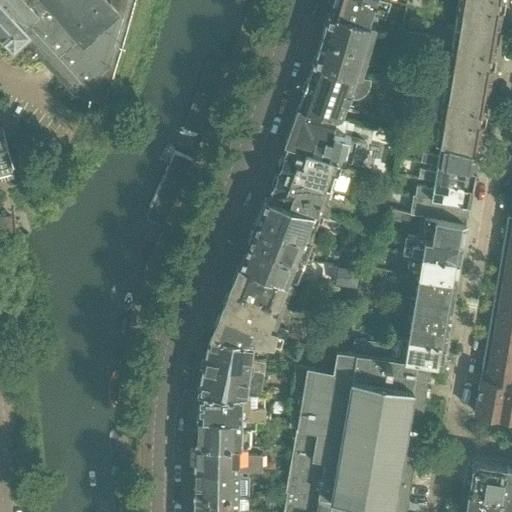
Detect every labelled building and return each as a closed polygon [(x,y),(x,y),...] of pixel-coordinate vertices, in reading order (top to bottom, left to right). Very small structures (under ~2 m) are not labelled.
[(0,0),(0,36),(12,49),(24,38),(27,42),(73,92),(102,101),(112,70),(132,0),(0,0)] [(333,0),(331,2),(328,13),(367,22),(371,10),(383,13),(386,5),(368,0),(333,0)] [(457,0),(453,28),(496,35),(502,0),(457,0)] [(325,23),(320,39),(367,51),(374,24),(367,22),(328,13),(325,22),(325,23)] [(407,25),(420,27),(421,18),(408,16),(407,25)] [(453,28),(443,88),(487,94),(496,35),(453,28)] [(312,64),(313,64),(354,74),(354,73),(360,74),(367,51),(320,39),(316,52),(313,62),(313,63),(313,62),(312,64)] [(304,91),(298,107),(335,117),(339,118),(344,103),(346,103),(351,90),(349,89),(354,74),(313,64),(308,78),(307,77),(302,91),(304,91)] [(190,118),(193,123),(198,125),(203,123),(218,83),(215,78),(209,76),(204,79),(190,118)] [(434,143),(439,144),(476,154),(487,94),(443,88),(439,111),(431,110),(428,127),(419,125),(417,137),(434,142),(434,143)] [(288,146),(344,161),(342,167),(357,173),(365,142),(331,132),(335,117),(298,107),(297,107),(284,144),(285,144),(284,145),(288,146)] [(0,180),(14,177),(14,178),(15,178),(2,126),(0,126),(0,180)] [(420,161),(436,164),(474,170),(476,154),(439,144),(438,154),(421,152),(421,154),(413,153),(412,159),(420,160),(420,161)] [(279,168),(278,170),(332,188),(339,166),(342,167),(344,161),(288,146),(284,156),(282,155),(279,157),(277,163),(278,166),(280,167),(280,168),(279,168)] [(159,206),(164,209),(169,206),(186,168),(184,163),(179,160),(173,162),(157,201),(159,206)] [(417,177),(433,180),(471,186),(474,170),(436,164),(435,171),(419,168),(417,177)] [(332,188),(278,170),(278,172),(278,173),(276,172),(273,174),(271,180),(271,181),(271,184),(274,185),(270,195),(324,213),(332,188)] [(408,213),(419,215),(465,223),(471,186),(433,180),(432,188),(416,186),(414,196),(411,195),(408,213)] [(255,220),(303,237),(313,211),(264,197),(261,206),(256,220),(255,220)] [(417,226),(415,237),(423,238),(461,244),(465,223),(419,215),(408,213),(407,222),(414,224),(417,226)] [(511,214),(507,214),(503,234),(511,235),(511,214)] [(10,216),(2,216),(3,230),(11,229),(10,216)] [(246,243),(294,259),(303,263),(312,241),(303,237),(255,220),(252,228),(252,229),(247,242),(246,242),(246,243)] [(511,235),(503,234),(500,253),(511,254),(511,235)] [(401,251),(409,252),(420,254),(458,260),(461,244),(423,238),(415,237),(404,235),(401,251)] [(243,251),(238,264),(285,281),(294,259),(246,243),(243,251)] [(420,254),(409,252),(406,274),(417,276),(455,282),(458,260),(420,254)] [(511,254),(500,253),(497,272),(511,274),(511,254)] [(232,279),(228,288),(276,305),(285,281),(238,264),(232,279)] [(511,274),(497,272),(494,291),(511,294),(511,274)] [(417,276),(413,295),(451,301),(455,282),(417,276)] [(222,302),(219,310),(268,324),(276,305),(228,288),(223,302),(222,302)] [(511,294),(494,291),(490,310),(511,313),(511,294)] [(413,295),(410,316),(448,322),(451,301),(413,295)] [(210,335),(252,340),(272,342),(276,326),(268,324),(219,310),(219,311),(214,325),(213,325),(209,334),(210,335)] [(511,313),(490,310),(487,329),(511,332),(511,313)] [(410,316),(406,338),(444,343),(448,322),(410,316)] [(511,332),(487,329),(484,347),(511,352),(511,332)] [(210,335),(203,364),(263,373),(265,361),(250,358),(252,340),(210,335)] [(383,345),(381,355),(429,362),(441,364),(444,343),(406,338),(402,337),(401,344),(395,343),(394,347),(383,345)] [(511,352),(484,347),(481,367),(511,372),(511,352)] [(403,511),(423,396),(429,362),(381,355),(335,349),(334,356),(332,370),(314,367),(295,364),(288,426),(295,427),(285,490),(286,490),(283,510),(285,510),(284,511),(403,511)] [(316,353),(314,367),(332,370),(334,356),(316,353)] [(197,391),(257,395),(260,395),(263,373),(203,364),(197,391)] [(511,382),(479,377),(473,411),(497,415),(496,416),(498,416),(511,417),(511,382)] [(197,391),(197,417),(255,420),(264,420),(265,408),(256,407),(257,395),(197,391)] [(195,442),(195,443),(246,444),(249,444),(250,428),(255,428),(255,420),(197,417),(196,442),(195,442)] [(195,461),(194,470),(246,471),(262,471),(262,453),(246,452),(246,444),(195,443),(195,461)] [(468,490),(499,494),(504,466),(478,461),(472,465),(468,490)] [(506,511),(511,511),(511,466),(504,466),(499,494),(497,507),(507,509),(506,511)] [(193,493),(194,493),(245,494),(246,494),(246,471),(194,470),(193,493)] [(496,511),(497,507),(499,494),(468,490),(464,511),(496,511)] [(194,493),(193,511),(250,511),(251,509),(245,509),(245,494),(194,493)]
